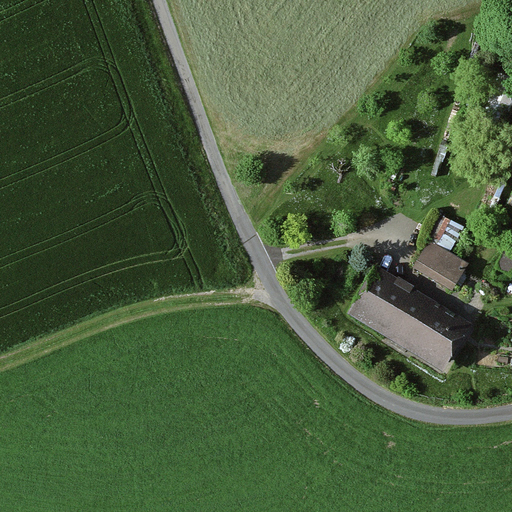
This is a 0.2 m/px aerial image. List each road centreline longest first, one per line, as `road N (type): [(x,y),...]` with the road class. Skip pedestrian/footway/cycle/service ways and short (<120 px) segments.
road 1 (unclassified): [(511,411),(457,417),(406,409),(359,382),(302,327),(240,219),(160,0)]
road 2 (track): [(450,306),(351,244),(258,256)]
